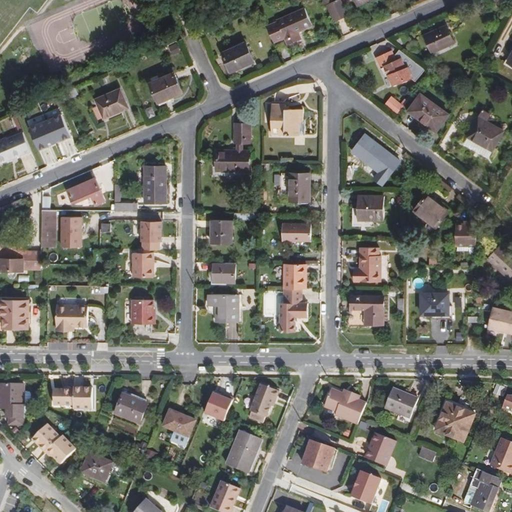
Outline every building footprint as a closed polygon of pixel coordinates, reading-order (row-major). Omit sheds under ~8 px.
[(324,0),(335,23),(353,15),(345,0),(324,0)] [(302,39),(299,32),(313,25),(305,8),(277,20),(278,22),(267,26),(274,43),(285,38),(288,45),(302,39)] [(224,28),(222,23),(216,25),(218,31),(224,28)] [(454,43),(447,26),(425,35),(433,53),(454,43)] [(246,42),(222,53),(231,72),(255,62),(246,42)] [(181,52),(177,43),(169,46),(173,55),(181,52)] [(426,70),(404,53),(400,58),(397,60),(393,51),(377,58),(382,68),(385,67),(388,74),(389,76),(410,67),(414,77),(424,73),(426,70)] [(394,85),(414,77),(410,67),(389,76),(394,85)] [(175,72),(150,83),(159,103),(184,93),(175,72)] [(61,93),(65,101),(77,95),(73,87),(61,93)] [(96,99),(104,118),(129,108),(121,89),(96,99)] [(450,114),(421,93),(408,111),(437,132),(450,114)] [(398,113),(405,105),(392,95),(385,104),(398,113)] [(61,108),(58,101),(44,108),(47,114),(61,108)] [(303,119),(303,109),(289,109),(286,109),(286,106),(286,104),(272,104),(271,134),(277,134),(277,132),(286,133),(285,134),(300,134),(300,125),(304,120),(304,119),(303,119)] [(26,110),(17,114),(21,123),(30,119),(26,110)] [(493,150),(504,131),(487,121),(491,114),(483,110),(468,137),(493,150)] [(57,124),(42,130),(35,132),(41,148),(48,145),(71,136),(65,121),(57,124)] [(236,124),(235,143),(237,143),(243,143),(249,143),(250,124),(236,124)] [(32,150),(24,132),(0,141),(0,163),(0,164),(32,150)] [(399,160),(366,134),(352,151),(379,172),(374,179),(381,184),(399,160)] [(493,150),(468,137),(464,144),(489,157),(493,150)] [(237,151),(217,150),(217,171),(249,171),(249,151),(243,151),(237,151)] [(167,167),(145,166),(145,202),(167,202),(167,194),(167,185),(167,167)] [(311,173),(290,173),(290,201),(310,201),(311,173)] [(96,178),(69,190),(74,203),(93,195),(97,204),(105,200),(96,178)] [(449,211),(427,194),(414,211),(436,228),(449,211)] [(385,220),(385,196),(358,195),(358,220),(385,220)] [(51,210),(51,196),(43,196),(43,210),(51,210)] [(137,211),(137,203),(121,203),(115,203),(115,211),(137,211)] [(55,247),(56,210),(51,210),(43,210),(42,247),(55,247)] [(62,246),(84,246),(84,215),(62,215),(62,246)] [(141,241),(163,242),(164,220),(142,220),(141,241)] [(233,221),(212,220),(212,243),(232,243),(233,221)] [(477,246),(477,221),(467,221),(467,223),(464,224),(456,224),(456,246),(458,246),(458,250),(469,250),(469,246),(477,246)] [(111,224),(102,224),(101,232),(110,232),(111,224)] [(312,224),(283,224),(283,240),(312,240),(312,224)] [(509,279),(511,276),(511,252),(502,243),(487,259),(509,279)] [(0,257),(0,271),(3,271),(3,270),(9,270),(9,274),(11,277),(14,277),(16,274),(17,270),(24,270),(24,269),(24,257),(23,257),(24,251),(24,244),(8,244),(8,248),(0,248),(0,257)] [(382,281),(382,255),(380,255),(380,247),(360,247),(360,255),(362,255),(362,268),(360,268),(359,268),(354,268),(354,281),(382,281)] [(154,277),(154,253),(150,253),(150,249),(138,249),(138,252),(134,252),(134,277),(154,277)] [(28,251),(27,269),(42,269),(42,264),(42,251),(28,251)] [(214,263),(214,282),(236,282),(236,263),(214,263)] [(307,264),(285,263),(285,288),(302,289),(303,289),(303,279),(306,280),(307,264)] [(302,289),(285,288),(285,303),(281,303),(281,332),(296,332),(296,317),(296,314),(300,314),(300,317),(308,317),(309,303),(302,303),(302,289)] [(450,305),(450,292),(421,293),(421,315),(431,315),(431,319),(453,318),(453,305),(450,305)] [(210,294),(210,305),(217,305),(217,322),(238,322),(239,294),(210,294)] [(384,311),(384,296),(352,296),(352,308),(366,309),(366,324),(384,324),(384,311)] [(29,300),(1,300),(1,317),(4,317),(4,328),(28,328),(28,318),(27,318),(27,310),(29,310),(29,300)] [(133,300),(132,323),(156,324),(156,315),(154,315),(154,308),(154,300),(133,300)] [(89,306),(57,305),(57,327),(69,328),(69,326),(74,326),(88,326),(89,306)] [(511,333),(511,311),(493,307),(488,328),(511,333)] [(25,391),(25,384),(0,383),(0,408),(7,409),(7,425),(24,425),(24,413),(25,391)] [(268,417),(274,403),(276,404),(281,391),(263,384),(252,410),(253,411),(251,417),(265,422),(267,416),(268,417)] [(505,394),(507,388),(497,384),(494,394),(502,396),(503,393),(505,394)] [(74,405),(74,390),(73,390),(71,387),(65,387),(63,389),(54,389),(54,405),(74,405)] [(93,409),(93,390),(84,390),(84,388),(74,388),(74,390),(74,405),(74,409),(93,409)] [(411,419),(419,399),(418,398),(411,395),(394,388),(385,408),(411,419)] [(361,419),(367,403),(360,400),(362,395),(348,390),(347,395),(343,393),(332,389),(325,407),(337,412),(336,415),(359,424),(361,419)] [(233,400),(215,392),(206,413),(225,421),(233,400)] [(140,423),(148,405),(145,403),(147,400),(132,394),(131,398),(124,395),(116,413),(140,423)] [(436,431),(448,403),(477,414),(478,411),(469,407),(470,404),(462,401),(461,404),(446,398),(433,430),(436,431)] [(465,443),(477,414),(448,403),(436,431),(465,443)] [(186,446),(197,421),(171,410),(164,427),(176,431),(172,441),(186,446)] [(46,452),(61,437),(48,424),(35,437),(41,444),(39,446),(46,452)] [(250,474),(264,439),(241,430),(227,464),(250,474)] [(369,451),(372,449),(378,433),(376,432),(369,451)] [(387,466),(397,441),(378,433),(372,449),(369,451),(367,455),(368,458),(387,466)] [(63,462),(76,449),(63,435),(61,437),(46,452),(51,456),(54,456),(55,457),(56,455),(63,462)] [(41,444),(35,437),(33,439),(39,446),(41,444)] [(511,474),(511,473),(511,441),(503,438),(491,466),(502,470),(510,474),(511,474)] [(148,444),(142,441),(139,448),(145,451),(148,444)] [(332,458),(335,449),(312,441),(305,460),(319,464),(317,468),(327,471),(332,458)] [(433,462),(437,453),(423,447),(419,456),(433,462)] [(153,465),(157,455),(147,451),(143,461),(153,465)] [(106,482),(114,463),(90,453),(82,472),(106,482)] [(63,462),(56,455),(55,457),(61,463),(63,462)] [(488,511),(489,511),(502,480),(485,473),(485,472),(477,469),(471,486),(479,489),(472,505),(488,511)] [(372,504),(382,478),(363,470),(352,496),(372,504)] [(179,493),(182,483),(159,474),(155,483),(179,493)] [(222,511),(231,511),(241,489),(222,481),(211,507),(222,511)] [(411,496),(415,487),(403,483),(399,491),(411,496)] [(472,505),(479,489),(471,486),(464,502),(472,505)] [(199,488),(196,498),(204,501),(207,491),(199,488)] [(162,511),(147,498),(135,511),(162,511)]
